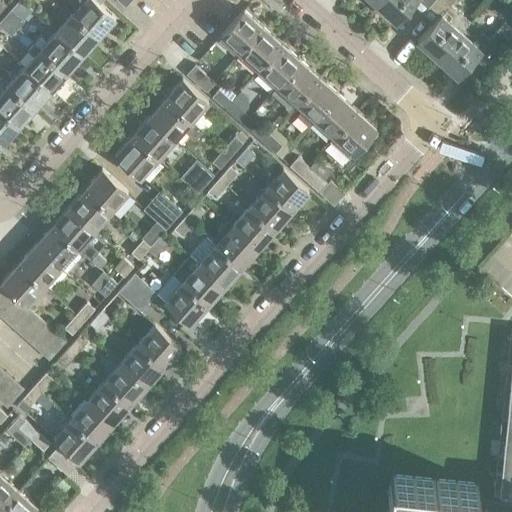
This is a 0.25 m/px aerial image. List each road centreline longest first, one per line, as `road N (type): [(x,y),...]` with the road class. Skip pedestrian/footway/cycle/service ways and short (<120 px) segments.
road 1 (residential): [(425,117),(90,511)]
road 2 (tertiary): [(216,511),(238,456),(274,403),(486,169)]
road 3 (residential): [(189,0),(19,191),(0,202)]
road 4 (residential): [(425,117),(296,0)]
